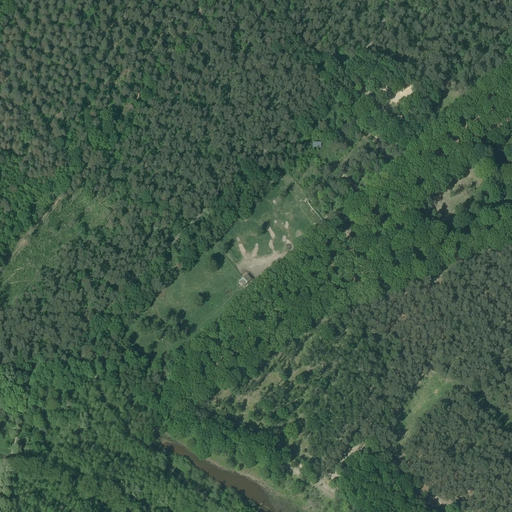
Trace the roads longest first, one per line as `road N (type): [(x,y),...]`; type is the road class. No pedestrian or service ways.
road 1 (track): [(511,68),(290,271),(411,358),(332,480),(371,511)]
road 2 (track): [(95,371),(99,328),(121,292),(354,65),(386,0)]
road 3 (track): [(290,271),(185,367),(177,391),(195,423),(332,480)]
road 4 (track): [(221,511),(115,418),(95,371)]
road 5 (track): [(72,0),(90,96),(87,167)]
